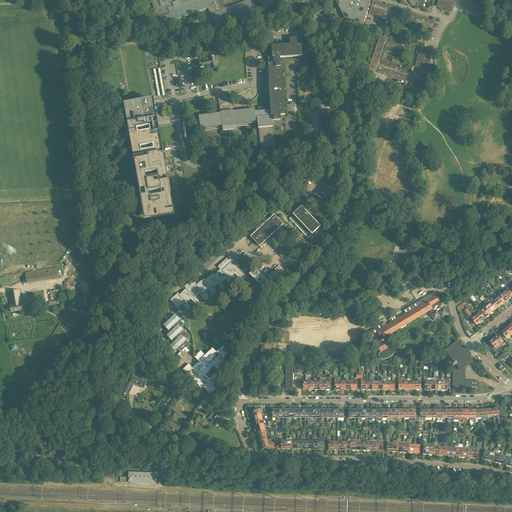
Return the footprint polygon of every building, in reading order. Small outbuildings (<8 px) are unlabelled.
[(179,0),(179,1),(173,3),(171,0),(118,0),(119,1),(120,0),(129,0),(130,3),(137,0),(151,0),(155,11),(157,10),(159,18),(158,18),(161,25),(182,18),(208,8),(210,14),(215,27),(256,12),(254,6),(260,4),(264,13),(276,8),(273,0),(179,0)] [(363,25),(366,16),(368,9),(367,7),(369,6),(371,0),(370,0),(334,0),(344,18),(351,20),(351,19),(354,20),(353,22),(363,25)] [(451,11),(454,0),(438,0),(436,6),(451,11)] [(394,18),(396,11),(397,7),(386,3),(385,5),(373,1),(369,14),(394,22),(395,18),(394,18)] [(435,18),(433,17),(432,20),(409,13),(406,21),(432,29),(432,28),(433,29),(435,28),(436,27),(436,26),(436,24),(435,23),(434,22),(435,18)] [(443,40),(473,48),(481,20),(455,13),(452,25),(448,23),(443,40)] [(390,38),(380,35),(367,76),(373,78),(375,78),(374,81),(374,80),(379,82),(387,78),(386,77),(386,76),(422,88),(431,59),(428,58),(430,52),(431,52),(432,50),(421,46),(412,74),(400,70),(402,67),(382,61),(385,51),(399,55),(404,38),(398,36),(399,34),(392,32),(390,38)] [(233,111),(232,101),(231,96),(218,97),(220,113),(215,114),(199,116),(200,128),(201,128),(201,129),(202,129),(202,131),(222,128),(223,131),(221,132),(221,135),(237,132),(237,130),(235,129),(234,127),(255,124),(255,122),(255,121),(256,121),(257,121),(258,131),(261,148),(266,148),(266,149),(270,149),(270,147),(275,147),(274,141),(274,140),(273,126),(281,125),(281,116),(285,115),(282,75),(282,63),(280,63),(280,58),(302,56),(301,44),(297,44),(297,39),(297,37),(290,38),(290,45),(272,46),(272,53),(272,58),(268,58),(268,64),(269,90),(271,111),(268,111),(268,109),(267,108),(267,107),(266,107),(264,106),(261,107),(260,107),(259,107),(258,108),(258,109),(258,110),(258,111),(255,112),(255,109),(250,109),(233,111)] [(496,107),(488,105),(500,58),(506,57),(505,52),(508,52),(511,41),(498,38),(497,42),(486,40),(482,53),(495,56),(492,68),(486,67),(484,74),(484,77),(482,85),(479,85),(475,103),(479,104),(476,105),(475,109),(477,109),(478,114),(481,113),(487,115),(487,113),(494,114),(496,107)] [(210,60),(199,62),(200,63),(201,68),(207,66),(207,70),(211,69),(217,68),(214,56),(214,54),(209,55),(210,60)] [(137,181),(142,207),(144,222),(174,217),(171,203),(171,202),(170,196),(166,173),(164,165),(161,148),(157,126),(156,118),(155,107),(153,99),(130,103),(123,104),(126,119),(137,181)] [(498,159),(509,163),(511,152),(511,131),(509,131),(506,140),(490,135),(486,149),(500,153),(498,159)] [(401,165),(404,139),(378,136),(376,157),(381,157),(378,187),(402,190),(403,185),(407,186),(410,167),(401,165)] [(311,234),(312,235),(320,226),(313,219),(316,217),(314,215),(311,217),(301,207),(302,207),(301,206),(293,215),(289,219),(308,238),(311,234)] [(449,227),(452,215),(434,211),(432,223),(449,227)] [(260,246),(267,239),(282,224),(283,224),(274,214),(273,215),(274,215),(251,237),(251,236),(250,237),(260,246)] [(355,263),(376,269),(386,233),(365,227),(355,263)] [(177,307),(182,303),(188,310),(191,308),(186,302),(190,298),(197,305),(200,303),(195,297),(199,293),(206,300),(208,298),(203,293),(208,289),(214,296),(217,293),(212,288),(216,284),(223,291),(226,288),(221,283),(225,279),(231,286),(234,283),(230,279),(235,274),(242,281),(245,277),(231,263),(233,261),(229,256),(218,267),(221,269),(214,275),(213,273),(206,280),(204,278),(197,285),(192,280),(184,287),(186,289),(180,295),(178,293),(171,300),(177,307)] [(251,298),(254,301),(259,297),(260,298),(266,292),(262,289),(263,288),(263,289),(269,283),(269,282),(272,280),(273,281),(283,270),(279,266),(268,276),(269,277),(266,280),(255,268),(256,268),(255,268),(249,274),(250,274),(260,285),(257,288),(255,286),(248,292),(252,297),(251,298)] [(43,280),(59,277),(57,268),(25,273),(27,282),(40,280),(39,278),(42,278),(43,280)] [(413,292),(416,298),(426,292),(423,286),(413,292)] [(501,288),(502,290),(509,299),(511,296),(511,293),(506,287),(503,289),(502,288),(501,288)] [(19,290),(8,292),(10,306),(11,312),(23,310),(22,304),(21,304),(19,290)] [(509,299),(502,290),(501,291),(498,293),(500,295),(500,296),(505,302),(509,299)] [(381,324),(378,325),(374,328),(375,330),(373,331),(373,330),(366,334),(370,341),(368,342),(372,349),(377,346),(380,352),(379,353),(379,357),(379,358),(379,359),(380,359),(384,359),(387,359),(389,358),(390,357),(392,355),(394,353),(396,350),(396,349),(395,349),(395,348),(391,346),(390,347),(385,340),(384,338),(429,311),(432,309),(433,311),(430,313),(434,320),(440,316),(441,318),(448,314),(444,307),(447,306),(443,299),(441,300),(437,295),(436,295),(434,292),(431,294),(431,295),(427,298),(426,297),(403,311),(405,314),(403,315),(401,312),(389,319),(391,322),(383,327),(381,324)] [(498,293),(494,297),(501,305),(505,302),(500,296),(500,295),(498,293)] [(497,308),(501,305),(494,297),(490,300),(492,302),(497,308)] [(488,302),(486,303),(493,312),(497,308),(492,302),(490,300),(488,302)] [(489,315),(493,312),(486,303),(485,302),(481,306),(482,307),(484,309),(489,315)] [(471,310),(469,308),(467,306),(466,303),(464,305),(467,309),(463,312),(473,325),(475,323),(477,325),(481,322),(474,313),(471,310)] [(485,319),(489,315),(484,309),(482,307),(480,308),(482,310),(480,312),(485,319)] [(180,310),(163,325),(166,328),(168,331),(171,328),(172,330),(178,325),(181,328),(184,324),(177,317),(183,312),(180,310)] [(485,319),(480,312),(478,314),(476,312),(474,313),(481,322),(485,319)] [(172,330),(166,336),(169,339),(171,341),(174,339),(176,340),(181,335),(184,338),(187,335),(181,328),(178,325),(172,330)] [(506,338),(511,335),(506,329),(501,332),(506,338)] [(176,340),(169,346),(172,349),(175,352),(177,349),(180,352),(186,347),(187,348),(190,345),(184,338),(181,335),(176,340)] [(494,338),(500,346),(501,347),(505,343),(498,335),(494,338)] [(499,347),(500,346),(494,338),(489,342),(492,345),(490,347),(491,348),(492,349),(493,350),(495,351),(496,351),(499,348),(499,347)] [(204,385),(203,387),(210,394),(215,389),(212,386),(220,379),(221,379),(215,373),(209,379),(205,375),(213,367),(218,371),(226,363),(226,364),(227,363),(222,358),(233,348),(227,342),(228,342),(228,341),(216,352),(213,349),(205,357),(200,351),(195,357),(200,362),(198,363),(197,363),(192,368),(189,364),(188,364),(189,365),(184,369),(196,383),(197,383),(199,386),(202,383),(204,385)] [(446,351),(451,357),(456,363),(451,366),(452,367),(453,367),(453,389),(477,389),(477,382),(464,382),(464,367),(468,364),(471,362),(457,343),(446,351)] [(180,352),(178,355),(180,357),(181,358),(189,351),(187,348),(186,347),(180,352)] [(295,365),(295,369),(292,369),(292,367),(286,367),(286,386),(284,386),(284,389),(285,389),(286,389),(286,390),(292,390),(292,378),(295,378),(295,374),(301,374),(301,365),(297,365),(295,365)] [(124,392),(123,395),(127,397),(129,394),(135,382),(144,387),(147,381),(134,374),(131,380),(130,380),(124,392)] [(441,378),(441,390),(445,390),(447,390),(447,388),(449,388),(449,377),(447,377),(447,378),(441,378)] [(84,408),(106,419),(110,411),(88,400),(84,408)] [(169,422),(171,424),(169,426),(172,428),(172,429),(175,431),(175,430),(178,431),(182,425),(183,426),(187,419),(190,419),(191,415),(184,413),(181,412),(176,406),(173,409),(175,412),(171,419),(169,422)] [(495,407),(492,408),(493,412),(492,413),(493,417),(497,416),(498,422),(500,422),(499,416),(498,408),(496,408),(495,407)] [(413,409),(409,409),(409,418),(409,421),(418,421),(418,413),(415,413),(415,410),(413,410),(413,409)] [(203,419),(200,423),(203,425),(205,422),(207,423),(208,421),(209,421),(211,419),(212,420),(215,417),(216,418),(214,420),(221,425),(225,420),(218,415),(216,417),(216,416),(213,413),(209,418),(209,417),(207,420),(204,417),(203,419)] [(136,429),(133,436),(143,439),(144,436),(145,437),(146,433),(145,433),(136,429)] [(286,449),(286,441),(281,441),(280,441),(280,439),(277,439),(277,448),(281,448),(281,449),(286,449)] [(273,443),(270,443),(270,440),(267,441),(259,442),(260,442),(261,446),(262,446),(263,449),(269,448),(273,448),(273,447),(275,447),(275,443),(273,443)] [(477,448),(476,448),(473,448),(473,450),(472,458),(475,458),(476,458),(478,458),(479,450),(479,448),(481,448),(482,443),(482,440),(480,440),(479,443),(477,443),(477,448)] [(492,452),(490,452),(487,460),(490,461),(491,461),(493,461),(496,449),(497,448),(494,447),(493,449),(494,449),(494,451),(493,450),(492,452)] [(508,453),(507,452),(506,455),(506,456),(503,464),(506,465),(506,466),(509,466),(511,455),(508,454),(508,453)] [(129,473),(129,475),(128,475),(128,483),(134,483),(155,484),(156,484),(156,483),(157,483),(157,474),(129,473)]
